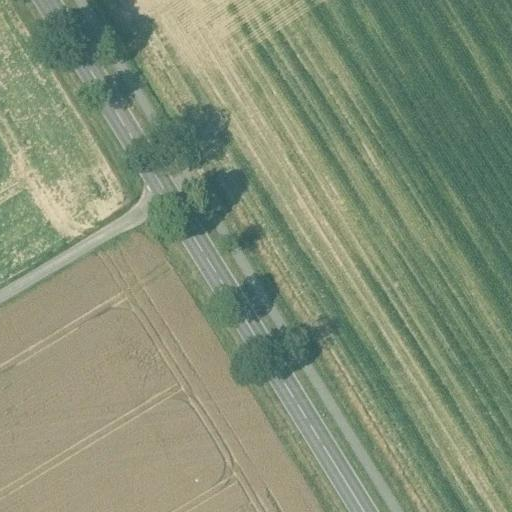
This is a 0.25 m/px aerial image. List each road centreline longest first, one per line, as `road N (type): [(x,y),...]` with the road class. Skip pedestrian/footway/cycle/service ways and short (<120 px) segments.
road 1 (secondary): [(171,199),(363,511)]
road 2 (secondary): [(47,0),(171,199)]
road 3 (unclassified): [(171,199),(0,301)]
